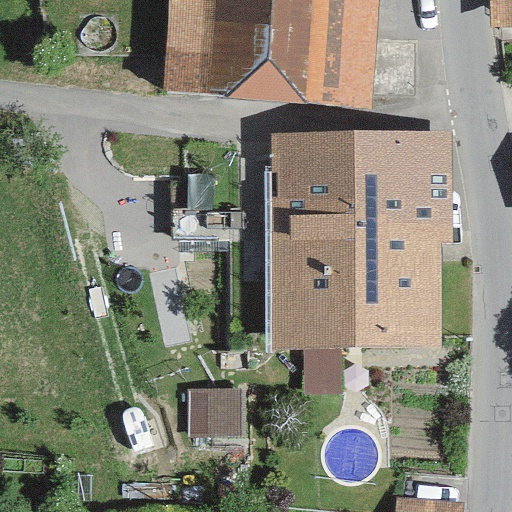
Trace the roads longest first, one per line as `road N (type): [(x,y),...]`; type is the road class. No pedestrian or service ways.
road 1 (tertiary): [(467,0),(497,346),(493,511)]
road 2 (track): [(481,116),(164,111),(0,95)]
